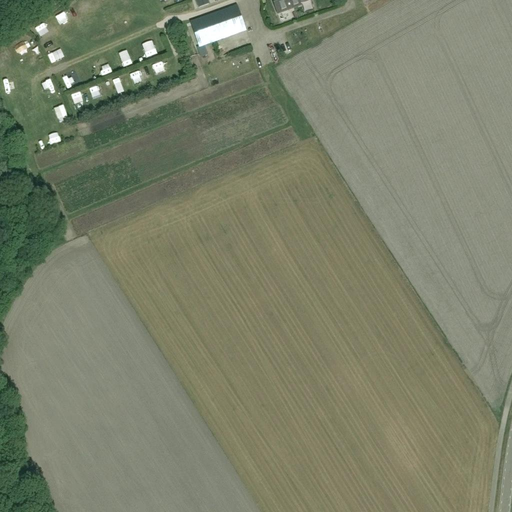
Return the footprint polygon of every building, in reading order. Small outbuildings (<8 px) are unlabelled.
[(310,0),(272,0),(277,14),(301,6),(300,4),(311,0),(310,0)] [(246,31),(237,6),(190,23),(199,47),(246,31)] [(52,37),(52,27),(41,28),(42,38),(52,37)] [(28,36),(18,44),(21,48),(31,41),(28,36)] [(147,45),(149,56),(159,54),(157,43),(147,45)] [(8,63),(17,57),(10,48),(2,54),(8,63)] [(48,54),(53,64),(63,59),(58,49),(48,54)] [(138,60),(135,49),(125,53),(129,63),(138,60)] [(110,57),(99,60),(102,71),(113,68),(110,57)] [(133,71),(136,82),(143,79),(140,69),(133,71)] [(75,103),(84,102),(82,91),(73,92),(75,103)] [(65,103),(56,106),(58,115),(68,112),(65,103)]
